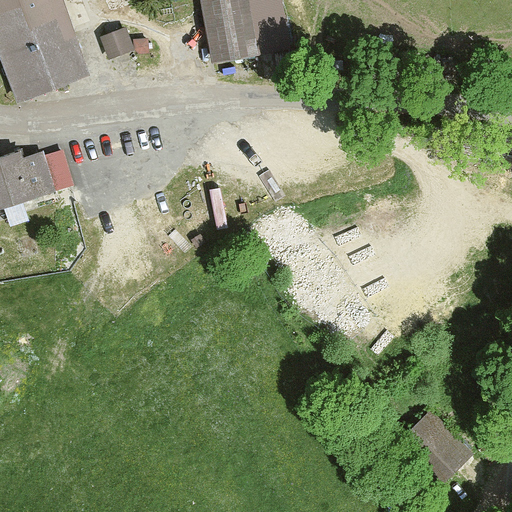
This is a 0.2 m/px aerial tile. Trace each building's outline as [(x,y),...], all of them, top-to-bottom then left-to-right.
[(0,0),(0,65),(13,102),(84,76),(56,0),(0,0)] [(280,0),(196,0),(206,62),(288,50),(280,0)] [(123,27),(100,36),(110,59),(133,49),(123,27)] [(42,144),(0,156),(0,207),(56,190),(42,144)] [(0,360),(0,424),(26,374),(0,360)] [(427,408),(397,437),(443,483),(473,454),(427,408)]
